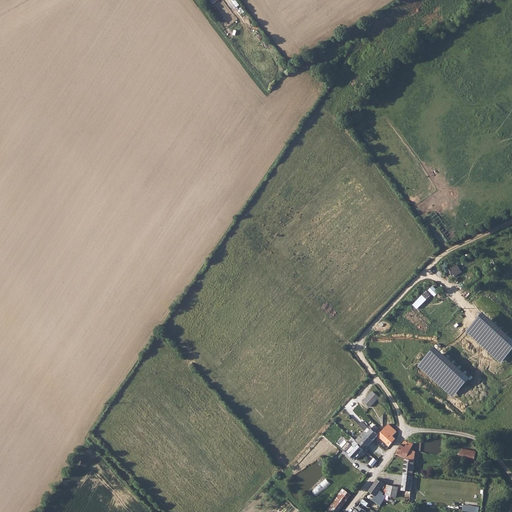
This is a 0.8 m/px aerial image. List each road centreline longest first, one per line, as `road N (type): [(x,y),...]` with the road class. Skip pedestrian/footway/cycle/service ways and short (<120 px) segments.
road 1 (track): [(404,432),(396,404),(360,354),(363,337),(437,258),(511,221)]
road 2 (unclassified): [(346,511),(404,432),(426,428),(487,443),(511,476)]
